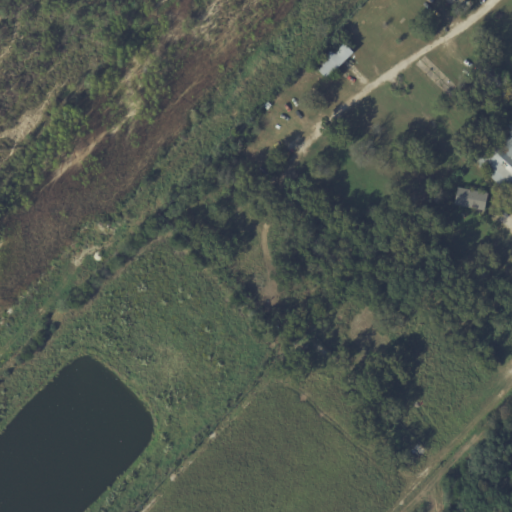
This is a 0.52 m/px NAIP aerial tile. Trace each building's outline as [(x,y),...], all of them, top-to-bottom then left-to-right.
[(394,20),(386,12),(394,3),(402,11),(394,20)] [(350,61),(330,80),(317,66),(345,39),(358,53),(350,61)] [(511,90),(511,98),(510,101),(511,104),(499,118),(493,112),(506,98),(482,76),(488,68),(511,90)] [(318,98),(309,90),(313,86),(322,95),(318,98)] [(265,107),(270,102),(273,106),(269,110),(265,107)] [(447,149),(472,118),(478,122),(453,154),(447,149)] [(511,181),(505,188),(476,159),(483,152),(484,153),(494,143),(497,146),(511,131),(511,181)] [(482,136),(487,141),(483,144),(479,140),(482,136)] [(490,194),(487,210),(456,204),(459,187),(490,193),(490,194)] [(326,334),(331,344),(327,346),(321,336),(326,334)] [(314,343),(318,340),(324,349),(320,352),(314,343)] [(310,345),(318,353),(314,357),(307,349),(310,345)] [(300,355),(303,352),(311,360),(308,363),(300,355)]
